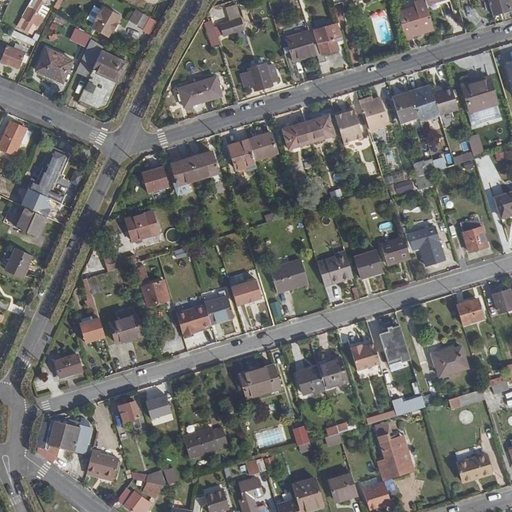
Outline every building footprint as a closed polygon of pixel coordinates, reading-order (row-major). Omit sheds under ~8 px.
[(40,0),(31,0),(16,28),(28,35),(29,33),(32,34),(37,24),(38,25),(43,16),(44,17),(49,8),(41,4),(42,1),(40,0)] [(56,0),(51,10),(59,15),(64,7),(67,0),(56,0)] [(488,0),(493,14),(511,8),(509,0),(488,0)] [(398,11),(406,38),(414,36),(412,32),(434,26),(427,3),(398,11)] [(119,15),(103,6),(102,7),(101,6),(99,10),(93,6),(86,19),(92,22),(90,25),(92,26),(91,28),(107,37),(110,31),(112,31),(116,23),(115,22),(119,15)] [(147,16),(136,10),(130,20),(141,27),(147,16)] [(147,16),(141,27),(139,30),(148,35),(155,22),(147,16)] [(242,20),(220,26),(223,37),(244,30),(242,20)] [(219,44),(212,21),(204,23),(211,46),(219,44)] [(316,53),(319,62),(326,60),(324,53),(339,49),(335,39),(343,37),(338,22),(315,29),(319,43),(314,45),(316,53)] [(287,35),(289,45),(291,49),(294,59),(316,53),(314,45),(309,29),(287,35)] [(13,36),(31,45),(34,40),(15,31),(13,36)] [(91,35),(78,65),(92,71),(100,52),(104,42),(91,35)] [(18,67),(24,53),(7,46),(1,61),(18,67)] [(71,60),(46,48),(36,69),(61,81),(71,60)] [(100,52),(92,71),(79,100),(99,109),(106,106),(126,63),(100,52)] [(267,65),(249,70),(250,73),(242,75),(246,87),(254,85),(255,90),(273,85),(272,82),(279,80),(274,65),(267,67),(267,65)] [(178,89),(183,107),(222,96),(216,77),(178,89)] [(469,109),(495,101),(488,79),(476,83),(474,81),(461,85),(469,109)] [(433,94),(431,87),(412,93),(419,113),(425,111),(424,105),(430,104),(430,106),(436,104),(433,94)] [(459,109),(452,88),(433,94),(436,104),(442,124),(455,119),(453,111),(459,109)] [(392,96),(400,122),(419,116),(419,113),(412,93),(411,90),(392,96)] [(383,107),(365,112),(370,130),(388,124),(383,107)] [(344,144),(363,138),(354,109),(335,115),(344,144)] [(328,115),(306,122),(312,142),(334,134),(328,115)] [(312,142),(306,122),(283,129),(289,149),(312,142)] [(27,146),(33,133),(12,123),(0,147),(0,149),(15,157),(21,143),(27,146)] [(271,133),(248,140),(255,160),(277,153),(271,133)] [(255,160),(248,140),(229,146),(236,169),(256,164),(255,160)] [(28,189),(59,203),(62,195),(52,191),(68,153),(54,146),(37,184),(31,182),(28,189)] [(211,151),(192,157),(199,178),(218,172),(211,151)] [(462,163),(474,160),(473,155),(460,159),(462,163)] [(416,176),(446,168),(443,156),(413,165),(416,176)] [(199,178),(192,157),(173,163),(179,184),(199,178)] [(375,161),(366,163),(370,175),(378,173),(375,161)] [(146,194),(169,188),(163,166),(140,172),(146,194)] [(411,178),(394,184),(397,194),(414,188),(411,178)] [(332,202),(343,198),(340,189),(329,193),(332,202)] [(511,210),(511,191),(496,197),(502,217),(511,215),(510,211),(511,210)] [(181,207),(194,204),(193,197),(179,200),(181,207)] [(46,217),(26,208),(17,228),(36,237),(46,217)] [(151,208),(141,211),(142,215),(134,218),(133,215),(126,217),(133,243),(160,234),(151,208)] [(271,213),(273,221),(288,217),(286,209),(271,213)] [(446,217),(450,228),(460,224),(455,213),(446,217)] [(482,227),(463,233),(469,252),(488,247),(482,227)] [(388,265),(410,258),(404,237),(381,244),(388,265)] [(439,241),(421,246),(427,265),(445,259),(439,241)] [(190,255),(188,247),(175,252),(177,259),(190,255)] [(22,277),(32,256),(16,248),(6,269),(22,277)] [(360,277),(383,271),(377,251),(354,257),(360,277)] [(103,257),(107,272),(137,263),(135,256),(121,261),(118,252),(103,257)] [(341,281),(354,277),(347,256),(337,259),(336,257),(318,262),(325,286),(335,283),(334,281),(340,279),(341,281)] [(301,259),(269,269),(277,294),(309,285),(301,259)] [(144,266),(137,268),(141,284),(149,282),(144,266)] [(94,300),(87,278),(82,280),(88,301),(94,300)] [(231,287),(237,305),(262,297),(256,279),(231,287)] [(167,291),(164,280),(142,287),(148,306),(166,300),(164,292),(167,291)] [(511,306),(511,298),(510,289),(493,294),(498,314),(505,312),(505,309),(511,306)] [(227,296),(205,303),(205,305),(211,323),(233,316),(227,296)] [(0,307),(5,310),(9,304),(0,299),(0,307)] [(477,299),(457,305),(463,324),(483,319),(477,299)] [(94,300),(88,301),(86,302),(90,317),(98,315),(94,300)] [(278,302),(269,304),(273,319),(282,316),(278,302)] [(184,337),(194,334),(193,331),(197,330),(212,326),(211,323),(205,305),(177,314),(184,337)] [(142,335),(136,315),(110,323),(116,343),(142,335)] [(105,337),(100,319),(80,325),(85,343),(105,337)] [(408,353),(405,341),(398,343),(397,340),(383,344),(389,365),(404,360),(402,355),(408,353)] [(381,363),(374,341),(362,344),(362,347),(351,351),(357,370),(381,363)] [(464,345),(436,354),(442,375),(470,367),(464,345)] [(105,365),(113,363),(110,351),(101,353),(105,365)] [(77,355),(54,362),(59,379),(82,371),(77,355)] [(340,358),(317,365),(318,367),(325,387),(325,388),(347,381),(340,358)] [(273,365),(240,375),(247,397),(280,387),(273,365)] [(325,387),(318,367),(295,374),(302,394),(325,387)] [(423,392),(420,381),(411,384),(414,394),(423,392)] [(507,381),(493,385),(495,392),(509,388),(507,381)] [(410,391),(400,394),(402,402),(413,399),(410,391)] [(145,401),(150,419),(171,413),(166,395),(145,401)] [(463,404),(460,396),(444,401),(447,409),(463,404)] [(134,400),(118,405),(123,422),(139,417),(134,400)] [(54,425),(44,422),(38,446),(45,448),(57,457),(60,447),(84,454),(90,428),(77,424),(77,422),(65,419),(64,423),(55,421),(54,425)] [(339,433),(349,430),(347,423),(337,426),(339,433)] [(283,426),(259,434),(263,447),(288,440),(283,426)] [(311,442),(306,426),(294,430),(299,446),(311,442)] [(329,436),(339,433),(337,426),(326,430),(329,436)] [(213,429),(183,438),(189,458),(219,449),(218,446),(226,445),(221,429),(213,431),(213,429)] [(386,457),(378,459),(385,479),(411,471),(406,454),(402,455),(397,436),(380,441),(386,457)] [(102,452),(93,450),(87,474),(95,476),(96,473),(114,478),(120,460),(101,454),(102,452)] [(487,454),(459,463),(465,481),(492,472),(487,454)] [(266,466),(274,463),(272,456),(264,459),(266,466)] [(252,460),(246,462),(249,471),(255,469),(252,460)] [(153,483),(157,484),(167,486),(163,474),(150,472),(153,483)] [(335,500),(358,493),(351,473),(329,480),(335,500)] [(257,480),(256,477),(238,483),(243,499),(240,500),(244,511),(257,511),(253,497),(264,493),(259,479),(257,480)] [(292,485),(297,499),(300,510),(324,504),(316,478),(292,485)] [(153,483),(143,481),(141,490),(155,494),(157,484),(153,483)] [(393,506),(390,498),(386,485),(365,491),(371,510),(384,507),(384,509),(393,506)] [(133,494),(126,488),(117,500),(131,511),(148,511),(150,510),(144,505),(147,501),(135,492),(133,494)] [(224,490),(204,496),(208,511),(219,511),(229,509),(224,490)] [(277,505),(279,511),(301,511),(300,510),(297,499),(277,505)]
